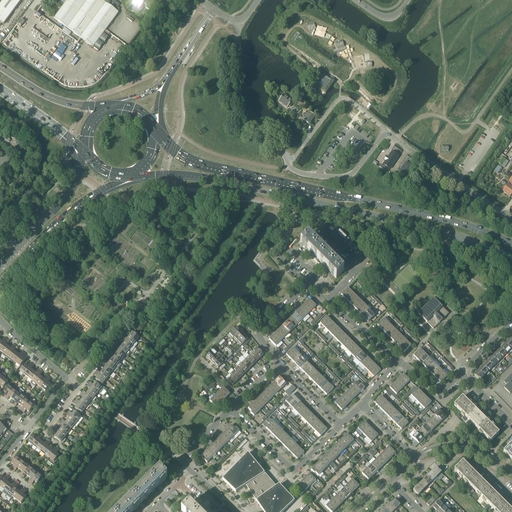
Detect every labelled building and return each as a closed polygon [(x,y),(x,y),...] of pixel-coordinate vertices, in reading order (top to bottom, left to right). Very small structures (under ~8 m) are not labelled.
[(3,0),(0,4),(0,22),(3,24),(21,0),(3,0)] [(67,0),(53,19),(93,48),(107,29),(110,24),(118,13),(117,12),(119,9),(117,8),(119,5),(114,1),(112,4),(113,5),(113,6),(111,5),(110,7),(107,5),(100,0),(67,0)] [(154,3),(150,0),(134,0),(133,3),(132,4),(136,7),(136,8),(137,7),(139,9),(143,4),(146,6),(145,8),(149,11),(151,8),(151,7),(154,3)] [(306,26),(308,31),(316,29),(314,23),(306,26)] [(292,46),(292,47),(300,52),(301,53),(302,54),(305,56),(307,57),(322,68),(323,69),(322,72),(322,73),(332,80),(333,80),(335,78),(336,78),(336,77),(338,75),(337,75),(338,74),(341,70),(340,69),(344,62),(338,58),(337,59),(333,57),(334,55),(333,55),(327,50),(321,46),(317,43),(316,43),(314,41),(313,43),(312,42),(303,35),(301,34),(299,36),(297,38),(298,38),(296,41),(293,45),(292,46)] [(313,86),(316,88),(319,90),(321,91),(321,92),(324,94),(325,94),(326,94),(334,82),(334,81),(322,73),(321,73),(312,85),(312,86),(313,86)] [(366,77),(363,81),(361,82),(371,91),(379,83),(371,75),(367,78),(366,77)] [(279,101),(287,108),(288,106),(290,107),(294,103),(284,95),(279,101)] [(302,119),(309,125),(314,117),(309,113),(308,115),(306,113),(302,119)] [(388,163),(385,167),(390,169),(399,156),(394,153),(391,159),(387,156),(384,161),(388,163)] [(400,172),(407,176),(414,167),(407,162),(400,172)] [(502,192),(510,197),(511,193),(511,175),(508,181),(510,182),(508,185),(507,185),(502,192)] [(310,253),(318,261),(325,253),(308,235),(300,243),(308,251),(307,252),(309,255),(310,253)] [(325,253),(318,261),(326,269),(324,270),(327,272),(328,271),(336,279),(343,271),(325,253)] [(341,295),(345,299),(349,296),(350,297),(353,294),(348,288),(341,295)] [(345,299),(349,304),(356,297),(353,294),(350,297),(349,296),(345,299)] [(349,304),(354,309),(361,302),(356,297),(349,304)] [(418,315),(433,330),(441,322),(449,314),(433,299),(418,315)] [(309,300),(304,304),(311,311),(316,306),(309,300)] [(354,309),(359,313),(366,306),(361,302),(354,309)] [(138,310),(146,317),(150,311),(142,304),(138,310)] [(304,304),(301,308),(307,315),(311,311),(304,304)] [(359,313),(363,318),(367,314),(366,313),(369,310),(366,306),(359,313)] [(301,308),(296,313),(302,320),(307,315),(301,308)] [(367,314),(363,318),(368,322),(375,315),(369,310),(366,313),(367,314)] [(296,313),(291,318),(298,325),(302,320),(296,313)] [(320,324),(325,329),(331,322),(326,317),(320,324)] [(291,318),(286,322),(290,326),(291,325),(294,328),(298,325),(291,318)] [(377,326),(382,330),(389,324),(384,319),(377,326)] [(286,322),(282,326),(289,333),(294,328),(291,325),(290,326),(286,322)] [(325,329),(328,332),(335,326),(331,322),(325,329)] [(382,330),(386,334),(392,327),(389,324),(382,330)] [(282,326),(277,331),(284,338),(289,333),(282,326)] [(328,332),(333,337),(340,330),(335,326),(328,332)] [(229,334),(233,338),(240,331),(236,327),(229,334)] [(386,334),(390,339),(397,332),(392,327),(386,334)] [(131,334),(129,337),(135,342),(139,338),(137,337),(129,330),(127,332),(129,334),(129,333),(131,334)] [(333,337),(338,342),(342,339),(341,338),(344,335),(340,330),(333,337)] [(233,338),(237,342),(244,335),(240,331),(233,338)] [(277,331),(274,335),(280,342),(284,338),(277,331)] [(390,339),(395,344),(402,337),(397,332),(390,339)] [(244,335),(237,342),(241,346),(248,339),(244,335)] [(280,342),(274,335),(269,340),(275,347),(280,342)] [(338,342),(342,346),(348,339),(344,335),(341,338),(342,339),(338,342)] [(123,336),(122,339),(134,348),(137,344),(135,342),(129,337),(127,340),(125,338),(126,338),(123,336)] [(395,344),(399,348),(406,341),(402,337),(395,344)] [(124,343),(122,346),(131,352),(134,348),(122,339),(120,341),(122,342),(123,342),(124,343)] [(342,346),(347,350),(353,344),(348,339),(342,346)] [(0,347),(0,351),(3,353),(8,347),(5,345),(8,341),(6,340),(0,347)] [(406,341),(399,348),(404,353),(411,346),(406,341)] [(347,350),(351,355),(358,349),(353,344),(347,350)] [(505,344),(501,348),(506,354),(508,356),(510,354),(508,352),(511,350),(505,344)] [(6,358),(15,346),(13,345),(10,349),(8,347),(3,353),(1,355),(6,358)] [(117,345),(115,347),(125,355),(128,357),(131,353),(131,352),(122,346),(120,348),(119,347),(117,345)] [(332,350),(335,353),(337,351),(333,348),(330,345),(328,346),(331,349),(332,350)] [(15,346),(6,358),(10,361),(16,353),(14,351),(17,348),(15,346)] [(117,352),(115,354),(122,359),(125,355),(115,347),(114,349),(116,351),(116,350),(117,352)] [(256,348),(253,352),(259,359),(263,355),(256,348)] [(501,348),(496,353),(502,359),(506,354),(501,348)] [(286,355),(291,360),(297,353),(293,349),(286,355)] [(351,355),(355,359),(362,352),(358,349),(351,355)] [(413,356),(418,361),(425,354),(420,349),(413,356)] [(206,357),(210,361),(217,354),(213,350),(206,357)] [(15,364),(15,363),(24,353),(22,351),(19,355),(16,353),(10,361),(15,364)] [(253,352),(249,356),(256,362),(259,359),(253,352)] [(355,359),(360,364),(367,357),(362,352),(355,359)] [(24,353),(15,363),(20,367),(25,360),(22,358),(25,354),(24,353)] [(110,353),(108,356),(119,364),(122,359),(115,354),(113,357),(112,356),(112,355),(110,353)] [(291,360),(295,364),(301,357),(297,353),(291,360)] [(496,353),(492,357),(499,364),(503,360),(502,359),(496,353)] [(210,361),(214,365),(221,358),(217,354),(210,361)] [(418,361),(422,365),(426,362),(425,361),(428,358),(425,354),(418,361)] [(109,363),(115,368),(118,370),(121,365),(119,364),(108,356),(107,358),(109,359),(111,360),(109,363)] [(249,356),(245,360),(252,366),(256,362),(249,356)] [(295,364),(300,369),(306,362),(301,357),(295,364)] [(360,364),(365,369),(368,366),(367,365),(371,361),(367,357),(360,364)] [(492,357),(487,362),(493,367),(494,369),(499,364),(492,357)] [(221,358),(214,365),(218,369),(225,362),(221,358)] [(422,365),(427,370),(433,363),(428,358),(425,361),(426,362),(422,365)] [(245,360),(241,363),(248,370),(252,366),(245,360)] [(365,369),(368,372),(371,369),(372,370),(376,366),(371,361),(367,365),(368,366),(365,369)] [(103,362),(102,364),(112,372),(115,368),(109,363),(107,365),(105,364),(106,364),(103,362)] [(300,369),(304,373),(307,370),(308,370),(311,367),(306,362),(300,369)] [(487,362),(483,366),(488,372),(493,367),(487,362)] [(19,371),(24,375),(32,365),(30,363),(27,367),(25,365),(19,371)] [(241,363),(237,367),(244,374),(248,370),(241,363)] [(427,370),(431,374),(438,368),(433,363),(427,370)] [(102,371),(109,376),(110,377),(113,373),(112,372),(102,364),(100,366),(102,368),(103,368),(104,369),(102,371)] [(24,375),(28,378),(34,372),(31,370),(34,366),(32,365),(24,375)] [(371,369),(368,372),(373,377),(380,371),(376,366),(372,370),(371,369)] [(483,366),(478,371),(484,376),(488,372),(483,366)] [(237,367),(233,371),(240,378),(244,374),(237,367)] [(304,373),(309,378),(312,374),(311,374),(315,370),(311,367),(308,370),(307,370),(304,373)] [(431,374),(435,378),(442,371),(438,368),(431,374)] [(28,378),(32,382),(41,371),(39,370),(36,373),(34,372),(28,378)] [(309,378),(313,382),(320,375),(315,370),(311,374),(312,374),(309,378)] [(32,382),(37,385),(42,378),(39,376),(42,372),(41,371),(32,382)] [(97,371),(95,372),(105,380),(109,376),(102,371),(100,374),(99,373),(99,372),(97,371)] [(233,371),(230,375),(236,382),(240,378),(233,371)] [(442,371),(435,378),(440,383),(447,376),(442,371)] [(484,376),(478,371),(474,375),(479,381),(484,376)] [(105,380),(95,372),(94,375),(96,376),(97,377),(95,380),(102,385),(105,380)] [(403,374),(398,379),(402,382),(401,383),(404,387),(410,381),(403,374)] [(236,382),(230,375),(226,379),(232,386),(236,382)] [(313,382),(317,386),(321,383),(321,384),(325,380),(320,375),(313,382)] [(42,378),(37,385),(40,388),(39,389),(40,390),(41,388),(49,378),(47,376),(44,380),(42,378)] [(41,388),(40,390),(41,390),(42,389),(45,391),(50,385),(48,383),(51,379),(49,378),(41,388)] [(279,378),(275,382),(278,385),(277,386),(281,390),(286,384),(279,378)] [(398,379),(394,383),(401,390),(404,387),(401,383),(402,382),(398,379)] [(317,386),(321,390),(328,384),(325,380),(321,384),(321,383),(317,386)] [(89,382),(88,385),(98,392),(100,394),(105,389),(102,387),(101,388),(95,383),(93,386),(91,384),(92,384),(89,382)] [(275,382),(270,387),(273,390),(274,389),(277,393),(281,390),(277,386),(278,385),(275,382)] [(352,384),(353,386),(357,389),(356,390),(359,393),(364,388),(361,385),(360,385),(357,382),(355,384),(353,382),(352,384)] [(401,390),(394,383),(389,388),(396,395),(401,390)] [(328,384),(321,390),(323,393),(326,396),(333,389),(328,384)] [(90,389),(88,391),(95,397),(98,392),(88,385),(86,387),(88,388),(89,388),(90,389)] [(3,397),(5,399),(13,389),(8,386),(3,392),(5,394),(3,397)] [(353,386),(348,391),(355,397),(359,393),(356,390),(357,389),(353,386)] [(270,387),(266,391),(272,398),(277,393),(274,389),(273,390),(270,387)] [(223,388),(218,393),(221,396),(222,395),(225,399),(230,394),(223,388)] [(9,397),(12,399),(17,393),(13,389),(5,399),(7,400),(9,397)] [(411,396),(416,401),(419,398),(418,397),(422,393),(417,389),(411,396)] [(14,401),(12,404),(14,406),(21,396),(23,393),(19,390),(17,392),(17,393),(12,399),(14,401)] [(83,391),(81,393),(91,401),(95,397),(88,391),(86,394),(85,393),(83,391)] [(266,391),(261,395),(265,399),(264,399),(267,403),(272,398),(266,391)] [(348,391),(343,396),(350,402),(355,397),(348,391)] [(83,397),(81,400),(88,405),(91,401),(81,393),(79,395),(82,397),(82,396),(83,397)] [(218,393),(215,396),(218,399),(217,400),(221,404),(225,399),(222,395),(221,396),(218,393)] [(416,401),(419,404),(426,398),(422,393),(418,397),(419,398),(416,401)] [(261,395),(257,400),(264,406),(267,403),(264,399),(265,399),(261,395)] [(292,395),(285,402),(289,406),(296,399),(292,395)] [(18,404),(20,406),(26,399),(21,396),(14,406),(15,407),(18,404)] [(218,399),(215,396),(209,401),(216,408),(221,404),(217,400),(218,399)] [(343,396),(340,399),(346,406),(350,402),(343,396)] [(374,403),(379,408),(386,402),(381,396),(374,403)] [(454,405),(472,424),(480,415),(462,397),(454,405)] [(426,398),(419,404),(424,409),(431,403),(426,398)] [(20,411),(22,412),(30,403),(26,399),(20,406),(22,408),(20,411)] [(76,399),(75,401),(85,409),(88,405),(81,400),(79,402),(78,401),(76,399)] [(296,399),(289,406),(293,410),(300,403),(296,399)] [(346,406),(340,399),(335,404),(342,411),(346,406)] [(30,403),(22,412),(24,413),(26,410),(29,412),(30,413),(32,411),(31,410),(36,404),(31,400),(30,403)] [(257,400),(252,404),(259,411),(264,406),(257,400)] [(85,409),(75,401),(73,404),(75,405),(77,406),(75,409),(81,414),(85,409)] [(379,408),(383,412),(390,405),(386,402),(379,408)] [(293,410),(298,415),(305,408),(300,403),(293,410)] [(259,411),(252,404),(248,409),(251,412),(250,413),(254,416),(259,411)] [(383,412),(388,417),(394,410),(390,405),(383,412)] [(298,415),(302,419),(309,412),(305,408),(298,415)] [(388,417),(392,421),(395,417),(396,418),(399,415),(394,410),(388,417)] [(439,410),(434,415),(441,422),(446,417),(439,410)] [(69,411),(67,413),(77,421),(81,417),(74,412),(72,414),(71,413),(69,411)] [(302,419),(307,423),(313,416),(309,412),(302,419)] [(69,418),(67,420),(74,426),(77,421),(67,413),(65,415),(68,417),(69,418)] [(392,421),(397,426),(400,422),(399,422),(403,418),(399,415),(396,418),(395,417),(392,421)] [(434,415),(430,419),(437,426),(441,422),(434,415)] [(480,415),(472,424),(490,442),(499,434),(480,415)] [(307,423),(311,428),(318,421),(313,416),(307,423)] [(262,425),(266,428),(270,433),(277,426),(272,421),(269,418),(262,425)] [(400,422),(397,426),(401,430),(408,423),(403,418),(399,422),(400,422)] [(430,419),(425,424),(432,431),(437,426),(430,419)] [(62,420),(60,422),(71,430),(74,426),(67,420),(65,423),(64,422),(64,421),(62,420)] [(311,428),(316,432),(322,425),(318,421),(311,428)] [(63,426),(61,429),(67,434),(71,430),(60,422),(59,424),(61,426),(61,425),(63,426)] [(357,429),(363,434),(366,431),(365,430),(369,427),(364,422),(357,429)] [(425,424),(420,429),(427,436),(432,431),(425,424)] [(231,425),(227,430),(234,436),(239,431),(236,428),(235,429),(231,425)] [(322,425),(316,432),(320,437),(327,430),(322,425)] [(270,433),(275,437),(282,431),(277,426),(270,433)] [(363,434),(365,437),(369,434),(370,435),(373,431),(369,427),(365,430),(366,431),(363,434)] [(55,428),(54,430),(64,438),(67,434),(61,429),(59,431),(57,430),(58,430),(55,428)] [(420,429),(417,432),(420,435),(420,436),(423,440),(427,436),(420,429)] [(64,438),(54,430),(52,432),(54,434),(55,434),(56,435),(54,438),(62,444),(66,440),(64,438)] [(227,430),(223,434),(226,437),(225,438),(229,441),(234,436),(227,430)] [(275,437),(279,441),(285,434),(282,431),(275,437)] [(369,434),(365,437),(371,443),(378,436),(373,431),(370,435),(369,434)] [(420,435),(417,432),(412,437),(419,444),(423,440),(420,436),(420,435)] [(28,442),(26,444),(30,448),(31,446),(40,435),(38,434),(35,438),(33,436),(28,442)] [(223,434),(218,439),(221,442),(222,441),(226,445),(229,441),(225,438),(226,437),(223,434)] [(279,441),(284,446),(290,439),(285,434),(279,441)] [(347,434),(342,439),(346,442),(345,443),(348,446),(353,441),(347,434)] [(33,446),(36,449),(41,442),(39,440),(42,437),(40,435),(31,446),(32,447),(33,446)] [(218,439),(214,443),(220,450),(226,445),(222,441),(221,442),(218,439)] [(284,446),(288,451),(292,447),(292,448),(296,445),(290,439),(284,446)] [(342,439),(337,443),(341,447),(342,446),(345,449),(348,446),(345,443),(346,442),(342,439)] [(41,442),(36,449),(41,452),(49,442),(47,440),(44,444),(41,442)] [(49,442),(41,452),(45,456),(50,449),(47,447),(50,443),(49,442)] [(511,459),(511,442),(503,452),(507,456),(511,460),(511,459)] [(214,443),(209,447),(213,451),(212,452),(215,455),(220,450),(214,443)] [(337,443),(333,448),(340,454),(345,449),(342,446),(341,447),(337,443)] [(288,451),(292,455),(299,448),(296,445),(292,448),(292,447),(288,451)] [(43,458),(47,461),(57,449),(55,447),(52,451),(50,449),(45,456),(43,458)] [(209,447),(205,452),(208,456),(209,455),(212,458),(215,455),(212,452),(213,451),(209,447)] [(389,447),(384,452),(387,455),(388,454),(391,458),(395,454),(389,447)] [(299,448),(292,455),(297,460),(304,453),(299,448)] [(333,448),(329,452),(335,459),(340,454),(333,448)] [(57,449),(47,461),(53,466),(59,458),(58,457),(59,456),(56,454),(59,450),(57,449)] [(208,456),(205,452),(200,456),(207,463),(212,458),(209,455),(208,456)] [(329,452),(324,457),(328,460),(328,459),(332,463),(335,459),(329,452)] [(384,452),(380,455),(384,458),(383,459),(386,463),(391,458),(388,454),(387,455),(384,452)] [(247,454),(245,456),(222,479),(235,493),(246,486),(263,511),(282,511),(294,501),(279,485),(276,487),(249,456),(247,454)] [(380,455),(375,460),(382,467),(386,463),(383,459),(384,458),(380,455)] [(11,469),(13,471),(21,459),(20,459),(20,460),(16,457),(11,463),(14,465),(11,469)] [(324,457),(320,461),(327,468),(332,463),(328,459),(328,460),(324,457)] [(17,468),(20,470),(25,464),(21,461),(22,460),(21,459),(13,471),(14,472),(17,468)] [(375,460),(370,465),(373,469),(374,468),(378,471),(382,467),(375,460)] [(320,461),(315,465),(319,469),(318,470),(321,473),(327,468),(320,461)] [(454,470),(490,506),(496,511),(511,511),(462,461),(454,470)] [(19,476),(21,477),(30,466),(29,465),(28,466),(25,464),(20,470),(22,472),(19,476)] [(319,469),(315,465),(311,470),(314,474),(315,473),(318,476),(321,473),(318,470),(319,469)] [(370,465),(367,469),(370,472),(369,473),(373,476),(378,471),(374,468),(373,469),(370,465)] [(26,475),(28,477),(33,470),(30,468),(31,467),(30,466),(21,477),(23,479),(26,475)] [(436,468),(431,472),(436,478),(441,473),(436,468)] [(28,482),(30,484),(38,473),(39,472),(35,469),(33,470),(28,477),(31,479),(28,482)] [(159,469),(116,511),(132,511),(167,477),(159,469)] [(370,472),(367,469),(362,474),(368,481),(373,476),(369,473),(370,472)] [(38,473),(30,484),(31,485),(34,482),(37,484),(43,475),(39,472),(38,473)] [(427,474),(425,476),(432,482),(436,478),(431,472),(428,475),(427,474)] [(309,474),(304,478),(308,482),(307,483),(310,486),(316,481),(309,474)] [(425,479),(422,481),(429,488),(433,484),(432,482),(425,476),(423,477),(425,479)] [(0,488),(4,490),(9,484),(6,482),(9,478),(8,477),(0,486),(0,488)] [(304,478),(300,483),(303,487),(304,486),(307,489),(310,486),(307,483),(308,482),(304,478)] [(352,480),(347,485),(350,488),(351,487),(355,491),(359,486),(352,480)] [(418,483),(416,485),(423,491),(424,493),(429,488),(422,481),(419,484),(418,483)] [(4,490),(8,494),(16,483),(14,482),(11,486),(9,484),(4,490)] [(9,494),(12,497),(17,490),(15,489),(18,485),(16,483),(8,494),(7,495),(8,495),(9,494)] [(303,487),(300,483),(295,488),(302,494),(307,489),(304,486),(303,487)] [(347,485),(344,488),(347,491),(346,492),(350,496),(355,491),(351,487),(350,488),(347,485)] [(423,491),(416,485),(414,486),(416,488),(413,491),(418,496),(423,491)] [(344,488),(339,493),(345,500),(350,496),(346,492),(347,491),(344,488)] [(15,501),(16,501),(25,490),(23,489),(20,492),(17,490),(12,497),(16,500),(15,501)] [(25,490),(16,501),(17,502),(17,501),(21,504),(26,497),(23,495),(26,491),(25,490)] [(339,493),(334,498),(337,502),(338,501),(341,504),(345,500),(339,493)] [(334,498),(330,501),(334,505),(333,506),(336,509),(341,504),(338,501),(337,502),(334,498)] [(390,502),(389,504),(395,510),(400,506),(394,500),(392,503),(390,502)] [(432,507),(437,511),(444,505),(440,500),(438,502),(432,507)] [(334,505),(330,501),(325,507),(330,511),(333,511),(336,509),(333,506),(334,505)] [(181,511),(182,511),(197,511),(189,503),(181,511)]
